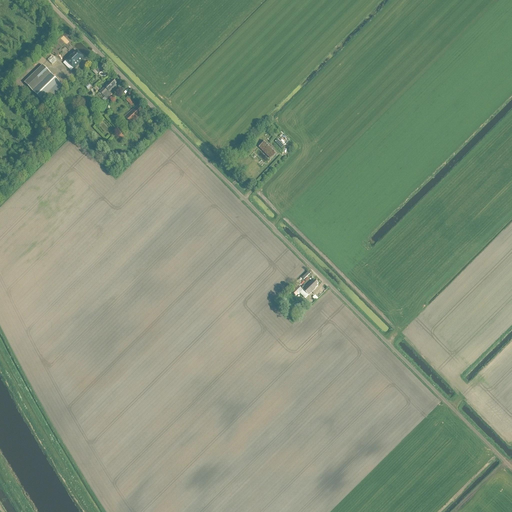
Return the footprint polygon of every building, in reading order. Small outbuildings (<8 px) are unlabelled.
[(84,59),(77,52),(73,55),(72,55),(66,61),(74,70),(78,65),(84,59)] [(45,105),(64,88),(43,66),(25,84),(45,105)] [(99,75),(102,73),(101,72),(103,70),(100,66),(95,70),(99,75)] [(112,95),(110,93),(116,86),(115,85),(116,84),(113,81),(110,84),(110,83),(100,93),(107,100),(112,95)] [(126,100),(132,107),(136,104),(133,100),(132,101),(129,97),(126,100)] [(140,115),(144,111),(140,107),(138,108),(137,107),(125,118),(131,125),(138,119),(138,118),(140,116),(140,115)] [(116,137),(122,143),(126,140),(120,133),(116,137)] [(284,147),(278,141),(275,144),(281,150),(284,147)] [(265,142),(259,148),(270,160),(276,154),(265,142)] [(317,285),(318,284),(315,281),(314,282),(313,281),(303,290),(299,294),(305,299),(308,296),(315,290),(315,289),(318,286),(317,285)] [(302,291),(296,285),(293,289),(291,292),(296,297),(302,291)]
